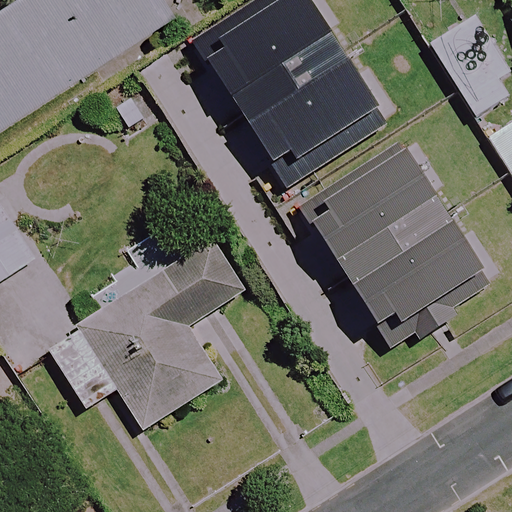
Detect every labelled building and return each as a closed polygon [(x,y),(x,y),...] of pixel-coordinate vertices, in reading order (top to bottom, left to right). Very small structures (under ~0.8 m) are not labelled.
[(19,0),(0,12),(0,130),(170,19),(157,0),(19,0)] [(511,100),(511,79),(477,21),(432,48),(477,122),(511,100)] [(438,85),(399,23),(348,56),(387,117),(438,85)] [(511,122),(484,140),(511,185),(511,122)] [(0,287),(40,262),(0,201),(0,287)] [(86,414),(121,392),(147,434),(224,387),(190,332),(248,296),(219,248),(49,353),(86,414)]
